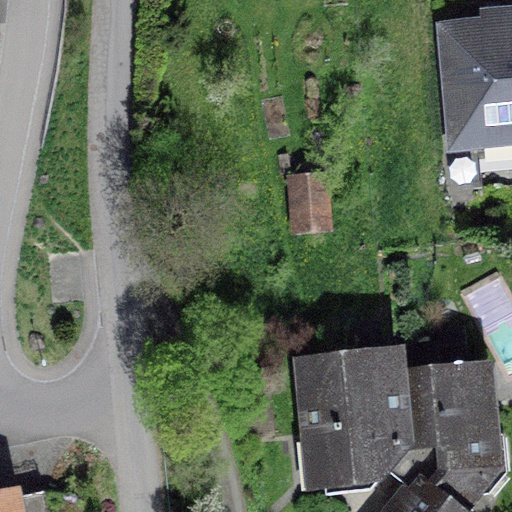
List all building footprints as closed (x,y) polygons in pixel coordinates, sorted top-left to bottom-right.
[(511,137),(511,14),(484,17),(485,29),(447,33),(456,142),(511,137)] [(293,192),(296,232),(326,230),(323,189),(293,192)] [(511,298),(504,283),(466,304),(511,386),(511,298)] [(394,462),(419,483),(455,510),(484,476),(480,434),(488,434),(482,373),(436,377),(434,349),(410,351),(413,379),(395,381),(402,452),(394,462)] [(394,462),(402,452),(395,381),(393,359),(305,367),(311,438),(319,437),(323,481),(383,475),(394,462)] [(234,383),(238,437),(273,434),(269,380),(234,383)] [(457,511),(455,510),(419,483),(394,511),(457,511)] [(0,501),(0,511),(46,511),(43,494),(0,501)]
